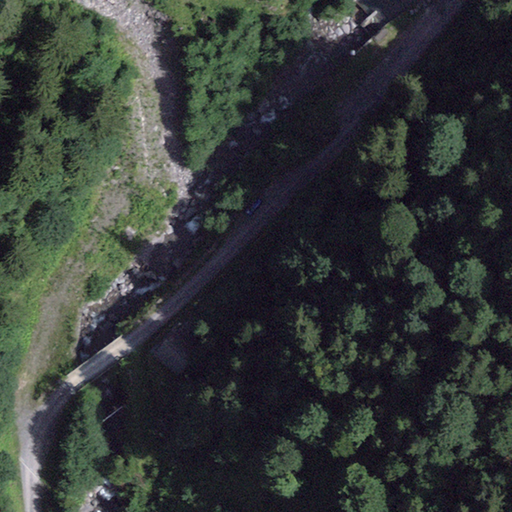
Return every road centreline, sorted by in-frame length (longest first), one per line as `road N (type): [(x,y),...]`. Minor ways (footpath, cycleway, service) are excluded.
road 1 (track): [(449,0),(236,242),(72,384)]
road 2 (track): [(149,511),(147,416),(133,339)]
road 3 (track): [(33,511),(32,443),(72,384)]
